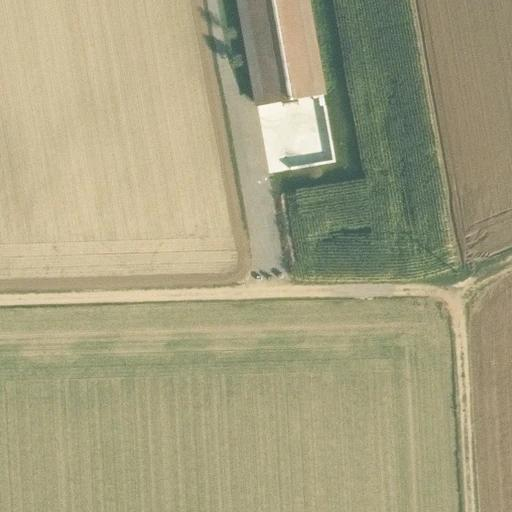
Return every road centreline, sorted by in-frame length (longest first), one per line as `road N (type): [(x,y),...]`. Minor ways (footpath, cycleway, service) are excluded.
road 1 (track): [(0,299),(455,281)]
road 2 (track): [(261,290),(211,0)]
road 3 (track): [(468,511),(455,281)]
